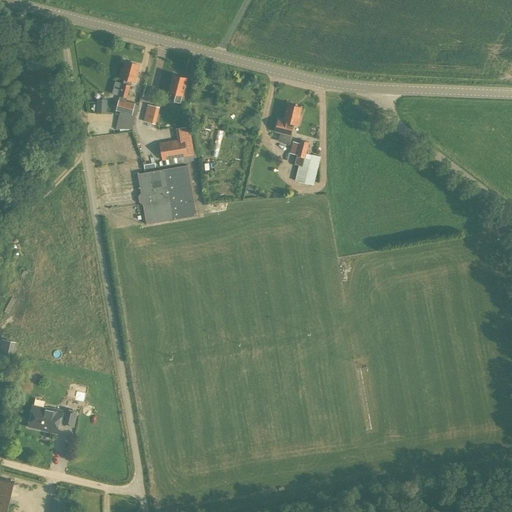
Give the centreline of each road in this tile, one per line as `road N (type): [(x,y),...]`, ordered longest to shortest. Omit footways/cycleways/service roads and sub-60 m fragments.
road 1 (unclassified): [(144,511),(60,16)]
road 2 (tertiary): [(384,88),(307,78),(60,16)]
road 3 (unclassified): [(511,213),(397,124),(384,88)]
road 4 (track): [(0,461),(141,495)]
road 5 (tertiary): [(511,92),(384,88)]
